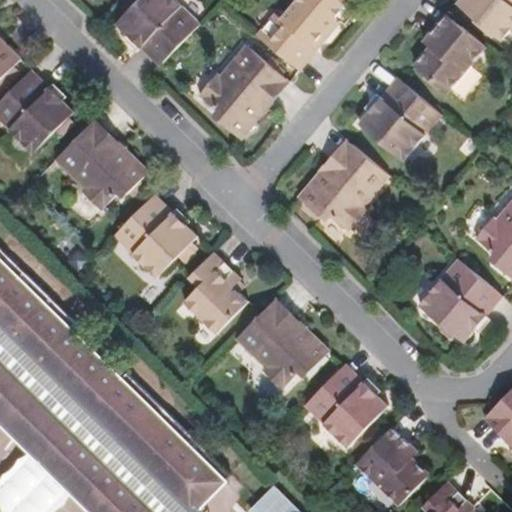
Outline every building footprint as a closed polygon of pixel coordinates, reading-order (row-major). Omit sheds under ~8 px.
[(159,67),(200,25),(174,0),(141,0),(129,13),(117,25),(130,38),(135,33),(145,44),(141,49),(159,67)] [(129,13),(141,0),(134,0),(126,9),(129,13)] [(336,21),(353,1),(352,0),(300,0),(283,21),(278,16),(259,37),(300,72),(330,36),(326,32),(336,21)] [(502,42),(511,30),(511,0),(461,0),(457,5),(502,42)] [(446,95),(487,49),(448,17),(431,36),(437,43),(430,50),(415,68),(446,95)] [(330,36),(340,25),(336,21),(326,32),(330,36)] [(141,49),(145,44),(135,33),(130,38),(127,41),(137,52),(141,49)] [(430,50),(437,43),(431,36),(424,44),(430,50)] [(0,82),(22,60),(0,38),(0,82)] [(267,99),(284,79),(247,47),(221,78),(223,80),(205,101),(222,114),(221,121),(241,139),(263,113),(257,108),(257,101),(263,95),(267,99)] [(0,121),(34,155),(76,113),(62,100),(57,104),(48,94),(52,90),(32,70),(0,103),(0,121)] [(263,113),(289,83),(284,79),(267,99),(263,95),(257,101),(257,108),(263,113)] [(403,163),(444,117),(399,80),(380,99),(387,105),(377,117),(371,112),(360,125),(403,163)] [(66,96),(55,86),(52,90),(48,94),(57,104),(62,100),(66,96)] [(377,117),(387,105),(380,99),(378,97),(367,109),(371,112),(377,117)] [(124,148),(96,120),(90,125),(110,144),(106,148),(113,154),(118,154),(124,148)] [(149,173),(124,148),(118,154),(113,154),(106,148),(110,144),(90,125),(56,161),(83,189),(87,186),(106,205),(121,191),(132,191),(149,173)] [(339,171),(335,168),(354,146),(348,141),(322,173),(328,178),(334,177),(339,171)] [(366,209),(392,178),(354,146),(335,168),(339,171),(334,177),(328,178),(322,173),(299,199),(321,218),(333,218),(350,233),(369,212),(366,209)] [(191,247),(200,238),(186,225),(181,229),(170,219),(174,214),(155,195),(115,235),(159,279),(180,258),(191,247)] [(511,201),(497,220),(494,217),(476,240),(493,254),(494,265),(511,279),(511,201)] [(189,222),(178,211),(174,214),(170,219),(181,229),(186,225),(189,222)] [(186,264),(196,253),(191,247),(180,258),(186,264)] [(0,419),(93,511),(195,511),(231,477),(127,375),(121,381),(71,332),(77,325),(0,249),(0,419)] [(250,303),(235,287),(242,280),(214,252),(190,278),(199,287),(185,302),(217,335),(250,303)] [(486,319),(504,298),(459,260),(420,306),(465,344),(476,330),(471,326),(480,315),(486,319)] [(306,327),(277,298),(272,304),(291,323),(286,327),(292,333),(300,333),(306,327)] [(311,372),(331,352),(306,327),(300,333),(292,333),(286,327),(291,323),(272,304),(237,340),(265,368),(268,365),(288,385),(302,371),(311,372)] [(481,334),(489,323),(486,319),(480,315),(471,326),(476,330),(481,334)] [(348,449),(391,407),(377,394),(372,399),(361,389),(366,384),(346,364),(305,406),(348,449)] [(380,391),(369,381),(366,384),(361,389),(372,399),(377,394),(380,391)] [(511,390),(490,413),(509,433),(511,431),(511,429),(511,390)] [(509,433),(490,413),(484,419),(511,445),(511,429),(511,431),(509,433)] [(400,507),(431,476),(413,458),(406,451),(412,446),(393,426),(357,464),(400,507)] [(419,453),(412,446),(406,451),(413,458),(419,453)] [(475,509),(448,481),(424,506),(430,511),(471,511),(473,511),(475,509)] [(257,508),(261,511),(306,511),(280,486),(257,508)]
